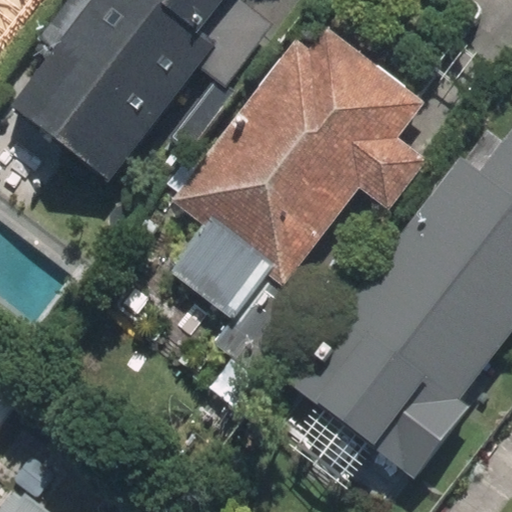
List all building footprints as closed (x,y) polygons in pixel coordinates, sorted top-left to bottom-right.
[(73,0),(36,48),(51,61),(11,113),(109,189),(200,74),(228,95),(278,31),(237,0),(73,0)] [(321,314),(286,287),(355,196),(385,219),(423,169),(393,147),(420,112),(323,37),(306,59),(290,49),(165,212),(200,239),(165,285),(227,332),(212,350),(264,390),(321,314)] [(467,161),(296,379),(315,394),(283,435),(348,485),(380,445),(414,472),(466,405),(454,396),(511,321),(511,140),(485,175),(467,161)] [(227,456),(266,399),(232,376),(193,432),(227,456)] [(0,437),(23,406),(0,388),(0,437)] [(70,511),(72,511),(41,488),(23,511),(70,511)] [(221,511),(204,498),(192,511),(221,511)]
